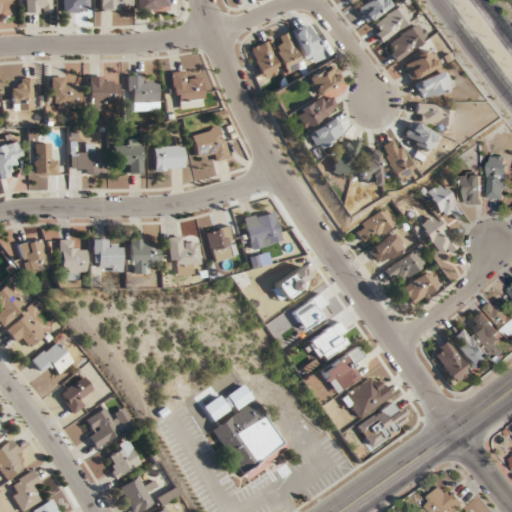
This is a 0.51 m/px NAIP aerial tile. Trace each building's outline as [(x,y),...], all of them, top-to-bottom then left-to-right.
[(23,0),(23,12),(50,12),(49,0),(23,0)] [(60,0),(61,12),(86,12),(86,0),(60,0)] [(128,9),(128,0),(97,0),(97,9),(128,9)] [(165,9),(164,0),(134,0),(135,10),(165,9)] [(364,0),(354,8),(365,22),(390,2),(388,0),(364,0)] [(411,18),(399,3),(368,27),(380,42),(411,18)] [(304,60),(321,51),(306,22),(289,30),(304,60)] [(382,46),(394,62),(424,38),(412,23),(382,46)] [(277,36),(281,43),(273,47),(285,74),(301,66),(286,32),(277,36)] [(263,82),(280,75),(266,41),(248,48),(263,82)] [(400,64),(410,80),(436,64),(426,48),(400,64)] [(315,95),(338,83),(330,66),(306,78),(315,95)] [(201,100),(199,79),(186,80),(186,71),(169,72),(171,102),(201,100)] [(448,88),(440,71),(411,83),(419,101),(448,88)] [(125,104),(156,104),(156,84),(146,84),(146,75),(125,75),(125,104)] [(108,85),(108,76),(87,77),(87,110),(107,110),(107,100),(117,99),(117,85),(108,85)] [(48,77),(48,108),(78,108),(78,86),(64,86),(64,77),(48,77)] [(9,88),(9,110),(31,110),(31,78),(18,78),(18,88),(9,88)] [(292,112),(301,129),(335,111),(327,94),(292,112)] [(435,127),(450,128),(452,107),(412,103),(408,146),(433,148),(435,127)] [(305,131),(312,148),(341,136),(334,119),(305,131)] [(209,160),(223,159),(220,129),(190,133),(193,156),(208,154),(209,160)] [(328,172),(346,178),(356,142),(338,137),(328,172)] [(141,174),(141,138),(122,138),(122,147),(112,147),(112,164),(122,164),(122,174),(141,174)] [(378,147),(395,181),(412,173),(395,138),(378,147)] [(22,163),(16,142),(0,145),(0,178),(13,175),(10,166),(22,163)] [(32,175),(56,175),(56,153),(48,153),(48,144),(32,144),(32,175)] [(151,146),(151,170),(182,169),(181,146),(151,146)] [(368,178),(368,185),(377,185),(377,151),(357,151),(357,178),(368,178)] [(101,173),(101,152),(68,152),(68,173),(101,173)] [(486,198),(505,199),(506,156),(487,156),(486,198)] [(480,204),(480,174),(460,175),(461,205),(480,204)] [(438,213),(453,204),(440,182),(425,191),(438,213)] [(352,230),(363,245),(394,222),(383,207),(352,230)] [(280,241),(271,211),(240,219),(249,250),(280,241)] [(417,225),(439,257),(454,246),(433,214),(417,225)] [(234,255),(226,226),(203,233),(212,262),(234,255)] [(376,265),(404,247),(393,231),(366,249),(376,265)] [(164,238),(169,276),(190,273),(189,265),(198,264),(195,243),(183,244),(182,236),(164,238)] [(47,268),(39,239),(16,245),(24,274),(47,268)] [(109,239),(89,240),(90,261),(99,261),(99,272),(120,271),(120,249),(110,249),(109,239)] [(127,239),(127,273),(147,273),(147,264),(157,264),(157,248),(147,248),(147,239),(127,239)] [(74,240),(57,240),(57,271),(64,271),(64,279),(75,279),(76,271),(84,271),(84,250),(73,250),(74,240)] [(382,273),(388,278),(393,272),(402,281),(423,261),(410,247),(382,273)] [(267,285),(278,303),(310,284),(300,266),(267,285)] [(438,284),(426,269),(396,291),(407,307),(438,284)] [(24,305),(4,285),(0,288),(0,324),(2,326),(24,305)] [(330,314),(317,293),(289,311),(302,332),(330,314)] [(511,335),(511,314),(497,297),(483,309),(509,338),(511,335)] [(501,335),(482,312),(469,323),(488,346),(501,335)] [(15,343),(20,338),(26,344),(39,331),(22,313),(3,332),(15,343)] [(349,341),(336,321),(305,342),(318,362),(349,341)] [(448,341),(473,368),(487,354),(462,327),(448,341)] [(71,362),(54,340),(28,360),(40,374),(48,368),(54,375),(71,362)] [(430,352),(451,384),(467,372),(446,341),(430,352)] [(363,360),(352,346),(318,370),(335,393),(359,375),(353,366),(363,360)] [(387,398),(374,375),(339,396),(352,419),(387,398)] [(57,394),(69,412),(94,395),(82,377),(57,394)] [(196,393),(185,377),(170,386),(182,403),(196,393)] [(224,395),(234,412),(209,427),(240,478),(284,451),(242,383),(224,395)] [(406,419),(393,400),(354,426),(367,446),(406,419)] [(94,448),(121,431),(105,406),(85,419),(91,428),(84,433),(94,448)] [(108,449),(113,458),(104,462),(112,478),(139,464),(127,440),(108,449)] [(0,446),(0,473),(4,479),(24,467),(9,441),(0,446)] [(38,485),(30,471),(6,485),(20,510),(38,501),(31,489),(38,485)] [(146,493),(155,488),(151,481),(142,487),(136,477),(118,487),(131,511),(134,511),(152,502),(146,493)] [(449,511),(461,502),(443,483),(421,504),(429,511),(449,511)] [(56,511),(49,499),(30,510),(30,511),(56,511)]
